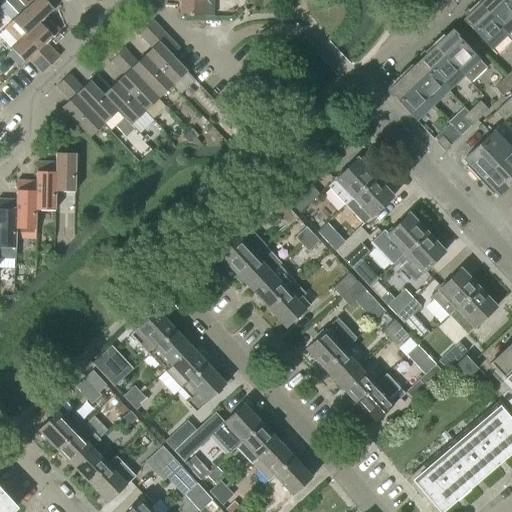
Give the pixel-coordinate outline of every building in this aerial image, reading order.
[(4,29),(17,43),(39,23),(52,37),(59,31),(46,16),(54,10),(43,0),(35,0),(19,15),(4,29)] [(5,0),(19,15),(35,0),(43,0),(54,10),(60,4),(56,0),(5,0)] [(181,0),(181,17),(216,17),(216,10),(205,10),(204,0),(181,0)] [(479,0),(477,3),(511,39),(508,35),(511,30),(511,8),(504,0),(479,0)] [(511,40),(511,39),(477,3),(468,11),(470,14),(463,20),(496,56),(497,55),(492,49),(507,35),(511,40)] [(152,49),(144,56),(172,86),(187,72),(172,56),(178,49),(152,22),(138,35),(152,49)] [(39,23),(17,43),(11,48),(24,64),(28,60),(41,74),(58,58),(45,43),(52,37),(39,23)] [(442,35),(433,44),(469,82),(485,66),(452,31),(445,38),(442,35)] [(426,55),(420,62),(453,97),(453,96),(448,91),(463,77),(468,82),(469,82),(433,44),(424,53),(426,55)] [(123,49),(117,55),(158,99),(172,86),(144,56),(136,63),(123,49)] [(124,75),(116,82),(144,112),(158,99),(117,55),(111,61),(124,75)] [(411,65),(402,74),(437,111),(438,111),(433,106),(448,92),(453,97),(420,62),(413,68),(411,65)] [(68,74),(62,81),(103,125),(117,111),(89,81),(81,89),(68,74)] [(437,111),(402,74),(393,83),(395,85),(388,92),(416,121),(432,107),(437,112),(437,111)] [(96,75),(89,81),(117,111),(130,125),(144,112),(116,82),(109,89),(96,75)] [(511,88),(511,83),(506,77),(495,88),(503,97),(511,88)] [(103,125),(62,81),(56,86),(69,100),(61,108),(89,138),(103,125)] [(511,97),(496,113),(504,121),(511,113),(511,97)] [(480,102),(468,113),(477,122),(488,111),(480,102)] [(477,122),(468,113),(463,119),(471,127),(477,122)] [(453,142),(460,132),(449,123),(441,134),(453,142)] [(466,167),(479,181),(511,149),(511,150),(494,133),(499,128),(498,127),(465,158),(470,163),(466,167)] [(189,131),(184,136),(189,142),(194,137),(189,131)] [(443,138),(438,142),(437,143),(445,152),(451,146),(443,138)] [(511,149),(479,181),(492,195),(496,191),(501,196),(511,185),(511,151),(511,150),(511,149)] [(36,162),(36,172),(56,172),(55,192),(74,192),(75,154),(56,153),(55,163),(36,162)] [(354,198),(354,199),(375,179),(358,160),(329,187),(346,205),(354,198)] [(17,181),(16,191),(36,192),(35,210),(55,211),(55,192),(56,172),(36,172),(36,182),(17,181)] [(375,179),(354,199),(361,207),(354,214),(364,225),(393,198),(375,179)] [(290,204),(299,213),(319,194),(311,185),(290,204)] [(0,209),(16,210),(16,239),(35,239),(35,210),(36,192),(16,191),(16,201),(0,200),(0,209)] [(297,218),(281,200),(271,209),(287,226),(297,218)] [(0,258),(16,259),(15,248),(16,239),(16,210),(0,209),(0,258)] [(397,259),(399,262),(428,235),(410,215),(380,242),(391,254),(399,247),(404,252),(397,259)] [(218,254),(238,275),(267,248),(248,227),(218,254)] [(294,237),(302,245),(313,235),(306,227),(294,237)] [(317,233),(343,261),(362,244),(361,243),(368,236),(359,227),(351,235),(338,247),(330,239),(333,236),(325,227),(317,233)] [(313,235),(302,245),(308,252),(319,241),(313,235)] [(428,235),(399,262),(416,280),(445,253),(428,235)] [(362,244),(343,261),(351,268),(360,260),(369,252),(362,244)] [(238,275),(253,291),(279,266),(281,264),(267,248),(238,275)] [(360,260),(351,268),(361,279),(370,288),(379,280),(360,260)] [(253,291),(268,309),(295,284),(279,266),(253,291)] [(456,308),(457,309),(478,290),(461,271),(431,298),(448,316),(456,308)] [(332,288),(341,298),(358,282),(348,272),(332,288)] [(358,282),(341,298),(349,306),(365,290),(358,282)] [(295,284),(268,309),(287,329),(311,307),(302,297),(305,295),(295,284)] [(386,306),(395,315),(413,299),(404,289),(386,306)] [(478,290),(457,309),(464,317),(457,324),(467,335),(496,309),(478,290)] [(413,299),(395,315),(403,323),(420,306),(413,299)] [(132,334),(150,355),(176,332),(157,311),(132,334)] [(383,331),(390,339),(402,328),(394,320),(383,331)] [(306,349),(325,370),(344,352),(343,351),(354,340),(337,321),(306,349)] [(402,328),(390,339),(396,345),(407,334),(402,328)] [(150,355),(165,372),(191,348),(176,332),(150,355)] [(410,338),(399,348),(406,355),(417,345),(410,338)] [(438,361),(447,370),(467,351),(458,342),(438,361)] [(165,372),(181,389),(207,365),(191,348),(165,372)] [(325,370),(340,387),(359,369),(344,352),(325,370)] [(95,367),(112,385),(122,375),(105,357),(95,367)] [(453,368),(466,382),(477,371),(465,358),(453,368)] [(400,398),(408,406),(443,374),(435,364),(401,397),(400,398)] [(207,365),(181,389),(189,399),(186,402),(194,412),(201,406),(202,407),(226,385),(207,365)] [(340,387),(356,404),(375,386),(359,369),(340,387)] [(92,370),(84,377),(101,395),(98,392),(106,385),(92,370)] [(101,395),(84,377),(75,386),(91,404),(101,395)] [(501,398),(511,410),(511,387),(508,391),(502,385),(495,387),(493,389),(501,398)] [(122,397),(130,404),(141,394),(134,386),(122,397)] [(375,386),(356,404),(374,423),(393,406),(392,405),(400,398),(401,397),(391,387),(383,394),(375,386)] [(141,394),(130,404),(135,410),(147,400),(141,394)] [(127,409),(118,400),(113,406),(121,414),(127,409)] [(235,447),(237,448),(262,425),(243,404),(224,422),(222,421),(218,425),(227,435),(232,431),(241,441),(235,447)] [(38,430),(57,450),(94,415),(93,415),(85,423),(72,409),(68,413),(62,407),(38,430)] [(414,482),(439,511),(511,450),(511,423),(499,409),(414,482)] [(118,421),(125,429),(136,418),(130,411),(118,421)] [(57,450),(74,466),(92,448),(101,439),(99,438),(107,430),(94,415),(57,450)] [(164,442),(173,451),(196,430),(187,420),(164,442)] [(237,448),(252,465),(278,441),(262,425),(237,448)] [(273,476),(274,476),(294,458),(278,441),(252,465),(267,481),(273,476)] [(144,462),(153,472),(171,456),(162,446),(144,462)] [(74,466),(89,483),(108,465),(92,448),(74,466)] [(171,456),(153,472),(162,482),(167,477),(183,494),(194,485),(177,467),(180,465),(171,456)] [(108,465),(89,483),(109,503),(135,476),(116,457),(108,465)] [(294,458),(274,476),(293,497),(313,479),(294,458)] [(209,491),(215,499),(227,488),(220,481),(209,491)] [(227,488),(215,499),(222,505),(233,495),(227,488)] [(0,511),(12,511),(16,509),(10,502),(0,490),(0,511)] [(193,503),(200,511),(211,500),(205,493),(193,503)] [(127,511),(153,511),(150,509),(155,504),(146,494),(127,511)] [(233,501),(225,509),(227,511),(235,511),(240,507),(233,501)]
